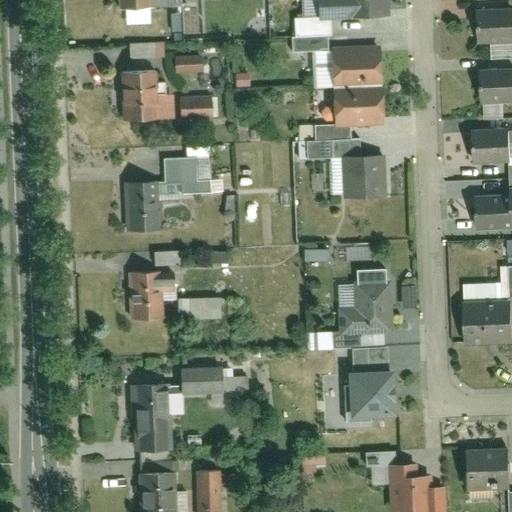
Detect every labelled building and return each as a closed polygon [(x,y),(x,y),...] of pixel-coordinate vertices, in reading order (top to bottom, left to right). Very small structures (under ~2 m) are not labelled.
[(340,210),(383,206),(379,165),(356,167),(353,138),(382,135),(375,53),(328,57),(326,32),(387,27),(384,0),(335,0),(336,6),(311,8),(313,33),(288,35),(290,64),(310,63),(313,99),(329,98),(332,133),(302,135),(305,173),(337,170),(340,210)] [(511,19),(483,20),(483,54),(511,53),(511,19)] [(128,42),(128,54),(163,55),(163,42),(128,42)] [(172,55),(172,71),(198,71),(199,55),(172,55)] [(158,61),(126,61),(126,137),(158,137),(158,61)] [(511,105),(511,64),(485,65),(486,106),(511,105)] [(177,97),(177,118),(208,118),(208,97),(177,97)] [(509,169),(509,135),(478,135),(478,169),(509,169)] [(126,191),(127,241),(158,240),(157,215),(179,214),(179,192),(208,192),(208,169),(161,170),(161,191),(126,191)] [(511,199),(483,200),(483,238),(511,237),(511,199)] [(186,257),(134,257),(134,325),(166,325),(166,283),(186,283),(186,257)] [(462,295),(465,354),(510,352),(508,313),(511,312),(511,277),(502,278),(502,294),(462,295)] [(327,298),(329,327),(386,324),(384,281),(339,284),(340,297),(327,298)] [(220,296),(176,299),(177,319),(221,317),(220,296)] [(177,367),(177,391),(234,391),(234,367),(177,367)] [(175,511),(171,377),(137,378),(141,511),(175,511)] [(505,459),(461,461),(464,501),(508,499),(505,459)] [(418,463),(399,464),(400,511),(418,510),(418,511),(449,511),(449,491),(434,491),(434,479),(418,479),(418,463)] [(225,511),(225,470),(198,470),(198,511),(225,511)]
